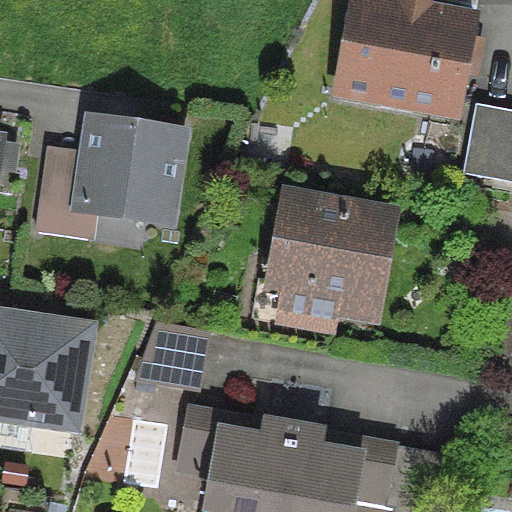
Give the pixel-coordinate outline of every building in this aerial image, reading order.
[(348,0),(330,95),(461,119),(481,10),(435,2),(433,0),(348,0)] [(511,184),(511,118),(474,111),(462,175),(511,184)] [(164,223),(176,139),(89,126),(76,210),(164,223)] [(368,302),(382,223),(288,206),(274,285),(368,302)] [(216,237),(201,229),(192,245),(208,253),(216,237)] [(511,369),(511,289),(498,367),(511,369)] [(93,324),(0,310),(0,415),(78,427),(93,324)] [(134,383),(195,395),(205,336),(155,327),(134,383)] [(233,511),(274,511),(289,431),(261,426),(258,444),(218,436),(221,417),(186,411),(175,474),(207,480),(203,504),(234,509),(233,511)] [(378,511),(389,449),(360,444),(357,461),(315,454),(318,437),(289,431),(274,511),(378,511)] [(441,511),(451,460),(389,449),(378,511),(441,511)]
